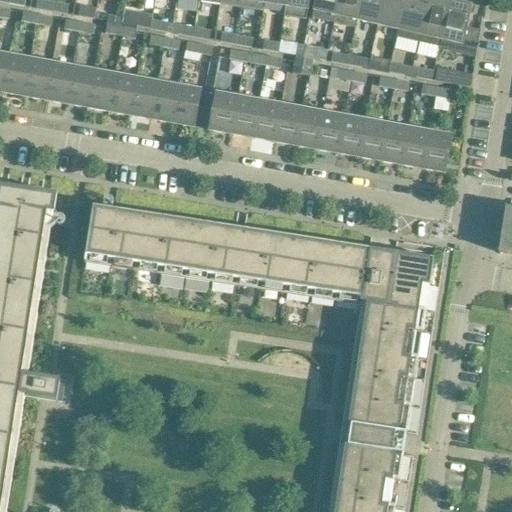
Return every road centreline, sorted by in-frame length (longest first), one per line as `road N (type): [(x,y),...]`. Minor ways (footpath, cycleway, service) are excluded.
road 1 (residential): [(482,219),(0,132)]
road 2 (residential): [(429,511),(469,275)]
road 3 (residential): [(482,219),(511,51)]
